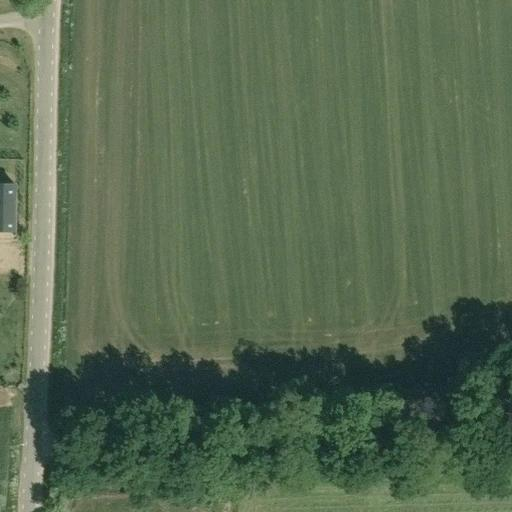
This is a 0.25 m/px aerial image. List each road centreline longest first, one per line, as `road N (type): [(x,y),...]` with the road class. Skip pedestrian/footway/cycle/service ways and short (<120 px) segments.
road 1 (tertiary): [(31,511),(49,0)]
road 2 (track): [(34,451),(511,431)]
